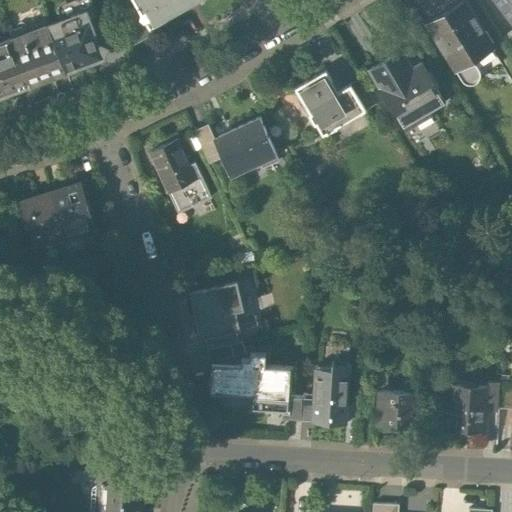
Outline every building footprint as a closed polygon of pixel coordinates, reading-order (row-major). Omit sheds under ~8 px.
[(132,0),(141,15),(149,30),(150,29),(149,27),(198,0),(132,0)] [(511,0),(490,0),(511,27),(511,26),(511,0)] [(464,3),(426,26),(461,84),(464,86),(469,87),(473,85),(476,83),(479,78),(478,73),(472,62),(492,50),(464,3)] [(86,12),(49,27),(66,71),(103,57),(103,56),(106,49),(99,45),(86,12)] [(149,30),(141,15),(121,27),(132,47),(154,35),(150,29),(149,30)] [(49,27),(12,40),(29,85),(66,71),(49,27)] [(12,40),(0,44),(0,96),(29,85),(12,40)] [(369,71),(404,132),(430,118),(426,112),(444,102),(421,63),(411,69),(402,53),(369,71)] [(324,72),(294,89),(320,136),(364,112),(350,86),(336,94),(324,72)] [(359,81),(350,86),(364,112),(374,107),(359,81)] [(213,139),(221,159),(230,178),(259,164),(261,170),(278,161),(259,117),(213,139)] [(213,139),(207,126),(193,132),(209,165),(221,159),(213,139)] [(177,140),(149,153),(168,194),(196,181),(189,166),(177,140)] [(196,181),(168,194),(178,215),(211,199),(195,163),(189,166),(196,181)] [(79,184),(49,193),(65,242),(82,236),(81,232),(94,228),(79,184)] [(49,193),(19,203),(33,246),(43,243),(45,248),(65,242),(49,193)] [(229,284),(197,290),(207,338),(229,334),(239,332),(229,284)] [(232,346),(229,334),(207,338),(205,339),(207,351),(232,346)] [(252,410),(271,411),(290,412),(291,398),(293,370),(264,368),(265,355),(250,355),(250,360),(241,359),(241,366),(212,365),(211,393),(253,396),(252,410)] [(333,367),(316,366),(314,396),(313,421),(345,423),(350,365),(333,363),(333,367)] [(498,410),(511,411),(511,381),(500,381),(500,383),(498,410)] [(488,382),(487,387),(486,410),(498,410),(500,383),(488,382)] [(454,385),(451,430),(484,432),(486,410),(487,387),(454,385)] [(374,391),(359,390),(357,420),(372,421),(374,391)] [(418,392),(380,390),(378,426),(416,428),(418,392)] [(302,399),(301,420),(313,421),(314,396),(302,395),(302,399)] [(271,418),(301,420),(302,399),(291,398),(290,412),(271,411),(271,418)] [(115,475),(81,473),(80,484),(96,485),(115,486),(115,475)] [(115,486),(96,485),(95,511),(141,511),(143,487),(115,486)]
